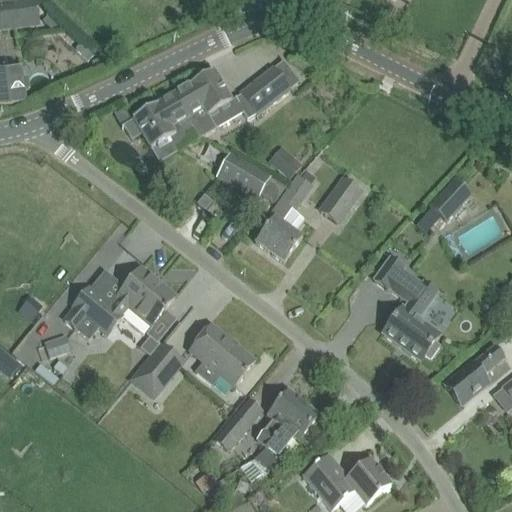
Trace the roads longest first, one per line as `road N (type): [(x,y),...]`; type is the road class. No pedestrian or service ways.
road 1 (unclassified): [(457,511),(396,424),(353,382),(30,126)]
road 2 (secondary): [(511,127),(298,20),(261,19)]
road 3 (secondary): [(30,126),(261,19)]
